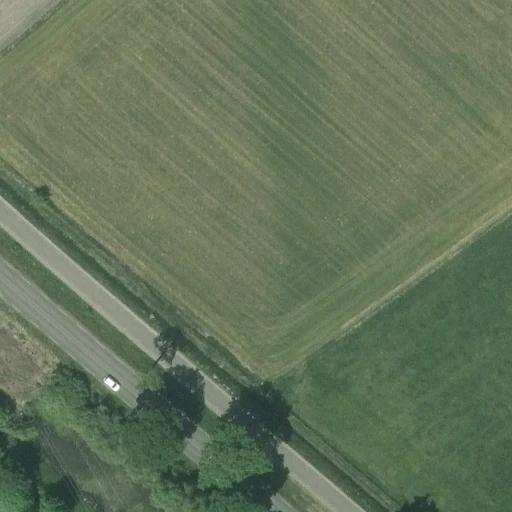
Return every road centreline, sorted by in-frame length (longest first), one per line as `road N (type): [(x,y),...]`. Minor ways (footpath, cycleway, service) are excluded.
road 1 (unclassified): [(340,511),(0,213)]
road 2 (primary): [(266,511),(0,276)]
